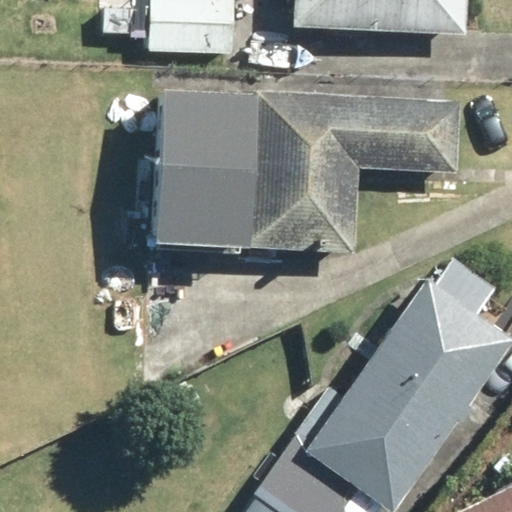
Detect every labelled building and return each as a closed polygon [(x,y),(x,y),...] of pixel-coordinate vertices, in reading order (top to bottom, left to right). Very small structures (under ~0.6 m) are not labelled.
[(235,0),(132,0),(132,20),(149,21),(148,49),(232,54),(235,0)] [(296,0),(296,28),(470,35),(471,0),(296,0)] [(456,94),(159,84),(154,239),(354,246),(356,168),(453,171),(456,94)] [(328,383),(240,510),(242,511),(342,511),(362,485),(396,509),(511,343),(511,333),(479,311),(499,282),(459,254),(439,283),(428,275),(344,395),(328,383)] [(511,511),(511,483),(451,511),(511,511)]
